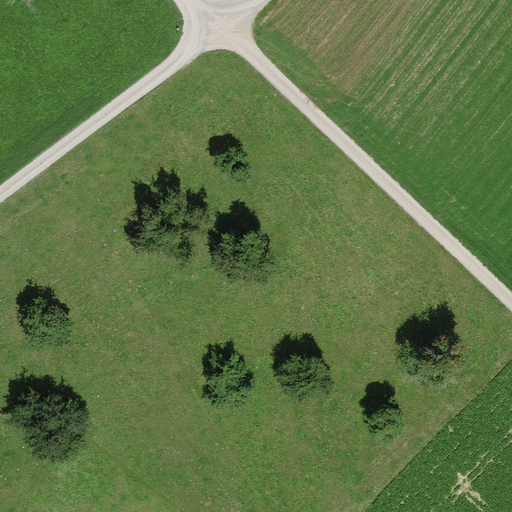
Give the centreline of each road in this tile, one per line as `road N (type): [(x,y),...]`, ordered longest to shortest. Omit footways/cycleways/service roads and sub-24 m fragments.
road 1 (track): [(186,0),(511,301)]
road 2 (track): [(255,0),(0,195)]
